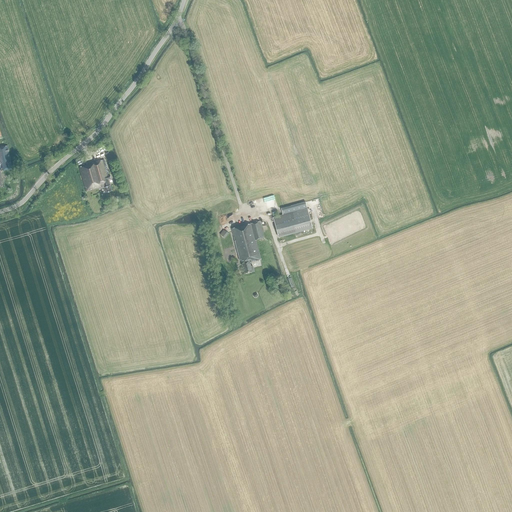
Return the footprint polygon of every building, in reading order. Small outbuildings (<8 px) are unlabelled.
[(12,169),(8,146),(0,147),(0,187),(2,187),(1,182),(2,182),(0,169),(0,162),(2,171),(12,169)] [(109,175),(104,160),(79,167),(86,191),(101,186),(102,188),(104,188),(105,193),(112,191),(108,179),(111,178),(110,175),(109,175)] [(283,214),(307,208),(305,201),(281,208),(283,214)] [(312,228),(307,208),(273,217),(277,230),(279,237),(312,228)] [(241,269),(241,271),(242,272),(245,271),(245,273),(254,271),(253,266),(251,266),(250,262),(261,259),(256,240),(264,238),(260,221),(232,228),(240,260),(242,259),(243,263),(242,264),(242,266),(243,266),(243,267),(242,267),(241,269)]
